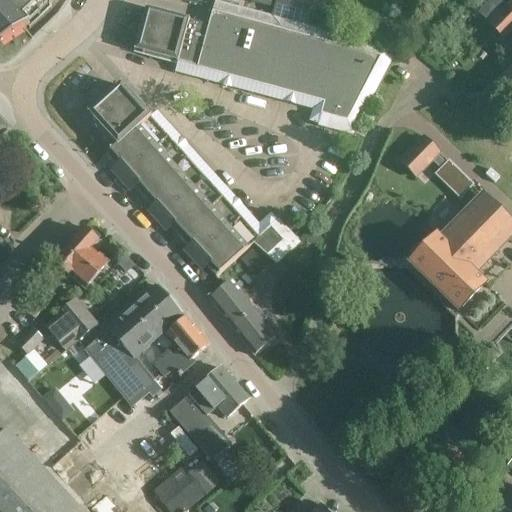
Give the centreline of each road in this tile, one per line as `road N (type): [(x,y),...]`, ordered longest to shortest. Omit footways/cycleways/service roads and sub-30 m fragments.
road 1 (unclassified): [(374,511),(87,190)]
road 2 (tertiary): [(9,96),(109,0)]
road 3 (residential): [(0,280),(87,190)]
road 4 (unclassified): [(87,190),(9,96)]
